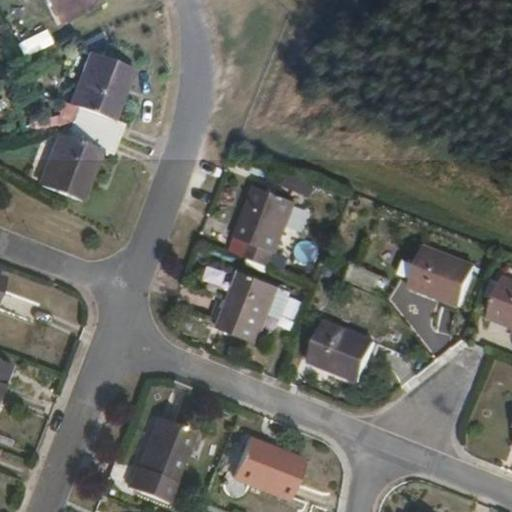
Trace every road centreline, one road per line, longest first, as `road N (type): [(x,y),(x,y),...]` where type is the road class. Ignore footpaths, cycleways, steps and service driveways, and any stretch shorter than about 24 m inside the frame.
road 1 (track): [(271,0),(310,15),(310,42),(280,130),(291,154),(511,240)]
road 2 (residential): [(123,290),(189,122),(195,27),(183,0)]
road 3 (residential): [(109,331),(369,436)]
road 4 (residential): [(41,511),(109,331)]
road 5 (residential): [(0,246),(123,290)]
road 6 (residential): [(397,447),(511,494)]
